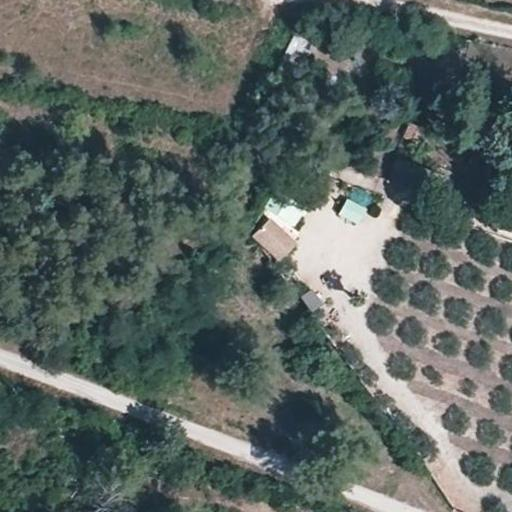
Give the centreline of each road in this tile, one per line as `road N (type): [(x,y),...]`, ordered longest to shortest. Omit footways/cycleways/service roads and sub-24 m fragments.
road 1 (unclassified): [(0,361),(393,511)]
road 2 (unclassified): [(330,0),(511,32)]
